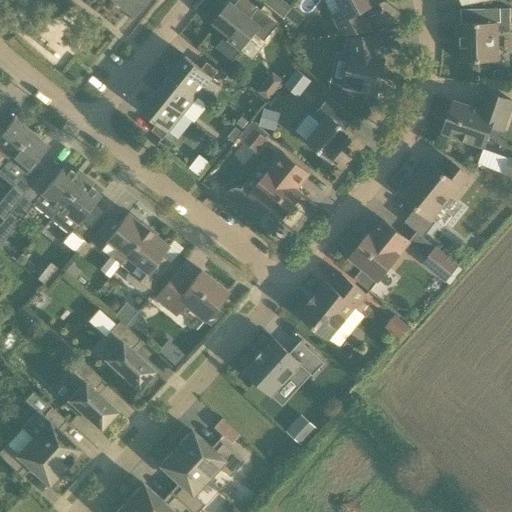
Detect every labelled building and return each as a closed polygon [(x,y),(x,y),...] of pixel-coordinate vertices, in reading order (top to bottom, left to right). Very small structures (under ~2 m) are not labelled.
[(118,0),(116,3),(133,17),(146,0),(118,0)] [(279,0),(264,0),(263,2),(282,18),(290,8),(279,0)] [(338,0),(343,10),(333,16),(343,35),(371,31),(361,12),(378,3),(377,0),(338,0)] [(229,2),(213,23),(230,37),(228,40),(242,51),(255,34),(264,42),(278,25),(257,8),(249,18),(229,2)] [(510,9),(484,9),(485,23),(458,24),(458,39),(461,39),(461,62),(497,62),(497,32),(510,32),(510,9)] [(340,86),(331,89),(350,104),(360,91),(377,95),(385,59),(380,58),(377,35),(349,39),(352,56),(351,56),(344,86),(340,86)] [(171,75),(198,96),(218,72),(207,63),(201,69),(186,56),(171,75)] [(290,78),(305,89),(311,81),(297,70),(290,78)] [(171,75),(156,93),(183,115),(198,96),(171,75)] [(263,87),(259,93),(268,100),(273,94),(263,87)] [(511,103),(511,101),(485,92),(478,110),(454,102),(450,111),(447,113),(445,120),(446,123),(443,133),(484,147),(491,127),(503,131),(511,103)] [(183,115),(156,93),(141,111),(157,124),(152,131),(163,140),(183,115)] [(346,129),(355,118),(329,97),(313,117),(321,124),(307,142),(331,161),(352,134),(346,129)] [(0,168),(30,132),(13,118),(3,130),(0,127),(0,168)] [(252,122),(239,137),(243,141),(253,128),(267,139),(269,136),(252,122)] [(0,174),(24,194),(47,166),(37,158),(47,146),(30,132),(0,168),(0,174)] [(231,192),(225,196),(224,195),(223,196),(259,225),(260,224),(259,223),(270,209),(283,220),(298,201),(293,197),(298,191),(296,190),(309,174),(284,153),(271,169),(270,168),(248,196),(240,189),(238,192),(231,192)] [(421,176),(404,198),(430,220),(450,196),(452,198),(469,177),(451,162),(442,173),(428,161),(418,174),(421,176)] [(31,204),(50,220),(85,177),(77,170),(73,175),(62,166),(56,174),(47,166),(24,194),(16,203),(0,223),(0,243),(26,211),(31,204)] [(73,234),(81,240),(103,212),(94,204),(100,196),(89,188),(93,183),(85,177),(50,220),(69,235),(71,232),(73,234)] [(119,265),(149,228),(142,222),(140,224),(127,214),(120,223),(110,216),(90,241),(119,265)] [(371,232),(350,258),(363,268),(354,279),(369,291),(399,255),(398,255),(409,241),(384,222),(374,235),(371,232)] [(156,234),(149,228),(119,265),(128,271),(125,274),(125,280),(138,290),(141,291),(143,291),(146,287),(149,289),(170,263),(160,256),(168,246),(155,236),(156,234)] [(446,282),(459,266),(435,248),(423,264),(446,282)] [(203,321),(227,292),(207,276),(204,280),(196,275),(191,281),(177,270),(154,298),(175,315),(183,305),(203,321)] [(368,295),(342,274),(332,287),(325,282),(297,316),(328,341),(338,329),(339,329),(347,320),(346,319),(355,308),(356,309),(368,295)] [(404,337),(412,326),(398,315),(389,325),(404,337)] [(103,361),(101,363),(115,376),(117,374),(116,374),(118,371),(137,389),(140,386),(141,386),(151,375),(151,374),(154,371),(131,350),(139,341),(143,344),(144,343),(119,321),(105,337),(114,349),(105,359),(106,360),(104,362),(103,361)] [(167,340),(158,350),(174,365),(184,355),(167,340)] [(262,351),(255,358),(257,360),(245,372),(271,396),(300,365),(313,376),(324,363),(301,341),(290,353),(275,340),(264,352),(262,351)] [(107,384),(82,362),(67,378),(77,389),(68,400),(69,401),(67,403),(66,402),(64,404),(78,417),(80,415),(79,414),(81,412),(100,430),(103,426),(104,427),(114,416),(113,415),(116,412),(93,390),(102,381),(106,385),(107,384)] [(21,428),(65,468),(78,454),(78,453),(80,450),(57,429),(64,421),(69,425),(69,424),(51,407),(43,416),(37,410),(21,428)] [(305,412),(289,430),(304,443),(320,426),(305,412)] [(51,482),(52,483),(65,468),(21,428),(6,445),(6,444),(0,450),(0,456),(21,478),(22,476),(18,472),(25,464),(48,485),(51,482)] [(174,448),(207,478),(217,468),(229,477),(243,462),(218,439),(218,440),(222,444),(214,452),(191,431),(188,434),(188,433),(174,448)] [(170,492),(191,511),(196,511),(204,505),(192,494),(207,478),(174,448),(161,462),(162,463),(159,466),(182,487),(175,495),(170,491),(170,492)] [(126,501),(138,511),(191,511),(170,492),(169,493),(173,497),(166,505),(143,484),(140,487),(139,486),(126,501)] [(138,511),(126,501),(115,511),(138,511)]
